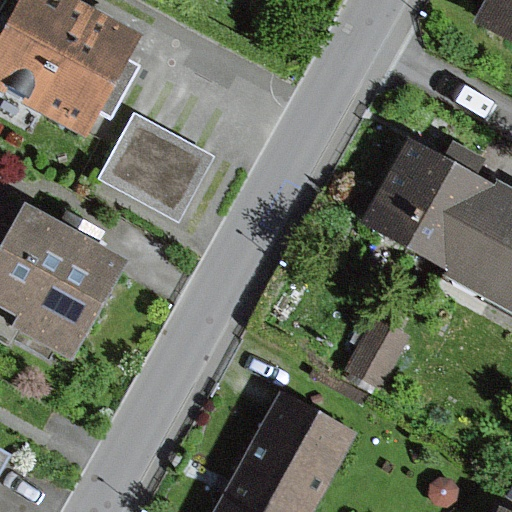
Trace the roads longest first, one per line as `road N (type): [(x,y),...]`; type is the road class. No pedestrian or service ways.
road 1 (residential): [(87,511),(357,31)]
road 2 (residential): [(511,119),(357,31)]
